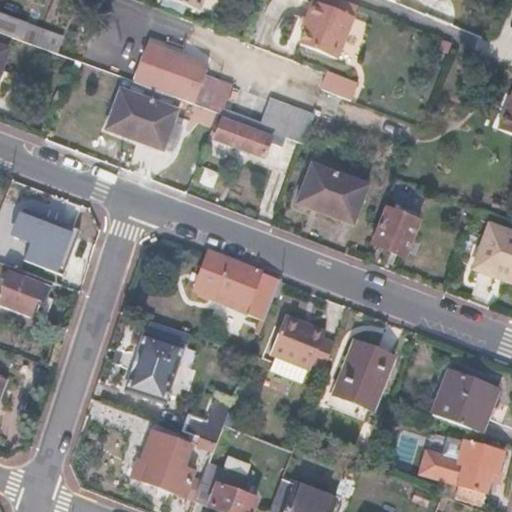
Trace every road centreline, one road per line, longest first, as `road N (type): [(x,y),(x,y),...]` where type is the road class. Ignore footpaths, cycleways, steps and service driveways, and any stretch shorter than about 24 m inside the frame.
road 1 (tertiary): [(133,200),(511,346)]
road 2 (residential): [(37,491),(133,200)]
road 3 (tertiary): [(0,151),(133,200)]
